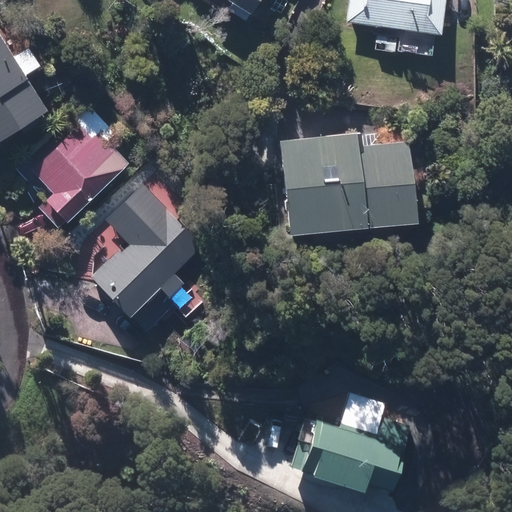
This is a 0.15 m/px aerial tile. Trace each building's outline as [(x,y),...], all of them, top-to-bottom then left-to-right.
[(231,0),(236,3),(230,12),(247,22),(252,13),(257,15),(265,0),(231,0)] [(350,0),(348,21),(444,34),(448,0),(350,0)] [(17,57),(0,31),(0,143),(52,109),(30,77),(45,67),(32,47),(17,57)] [(375,49),(396,51),(397,37),(377,35),(375,49)] [(51,155),(35,172),(55,192),(46,200),(47,200),(40,207),(60,227),(68,220),(71,223),(130,164),(98,132),(92,138),(80,126),(51,155)] [(280,140),(289,235),(420,222),(411,142),(360,147),(359,132),(280,140)] [(77,280),(112,318),(184,251),(129,192),(92,226),(115,251),(107,259),(104,256),(77,280)] [(303,434),(295,465),(395,492),(410,436),(377,426),(384,403),(348,393),(339,425),(320,420),(315,437),(303,434)]
